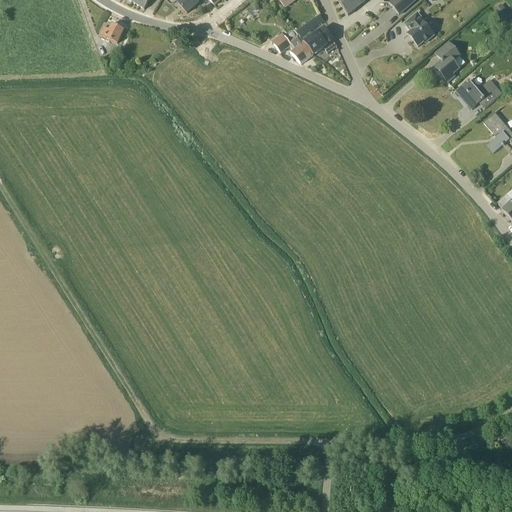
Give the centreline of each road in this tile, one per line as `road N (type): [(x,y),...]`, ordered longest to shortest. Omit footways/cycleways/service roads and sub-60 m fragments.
road 1 (track): [(327,442),(172,440),(154,431),(0,186)]
road 2 (unclassified): [(325,511),(327,442),(460,439),(511,412)]
road 3 (residential): [(511,241),(433,155),(365,101)]
road 4 (residential): [(365,101),(204,28)]
